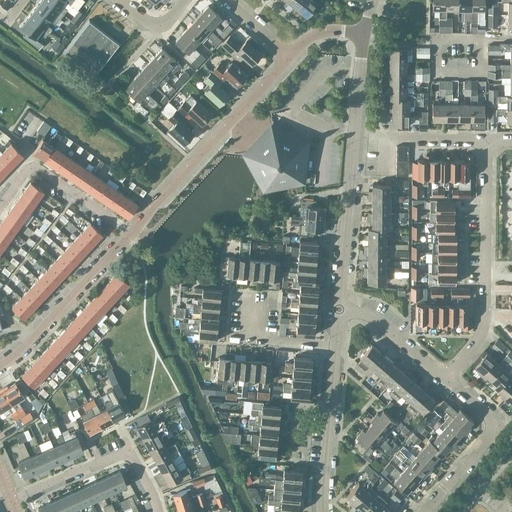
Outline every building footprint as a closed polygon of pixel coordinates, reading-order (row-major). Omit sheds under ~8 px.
[(63,14),(44,0),(39,0),(34,7),(50,19),(55,23),(63,14)] [(64,0),(44,0),(63,14),(66,9),(61,5),(64,0)] [(301,0),(295,8),(306,16),(307,14),(308,15),(312,11),(311,10),(316,3),(312,0),(301,0)] [(432,0),(432,9),(438,9),(438,17),(439,17),(445,17),(445,9),(445,0),(432,0)] [(457,0),(445,0),(445,9),(458,10),(457,0)] [(457,0),(458,10),(464,10),(464,18),(471,18),(470,0),(457,0)] [(483,0),(470,0),(471,18),(477,18),(477,10),(483,10),(483,0)] [(208,6),(197,17),(221,40),(232,28),(228,24),(221,31),(214,24),(221,17),(208,6)] [(50,19),(34,7),(27,16),(48,33),(51,28),(46,24),(50,19)] [(78,10),(72,18),(78,23),(84,15),(84,14),(78,10)] [(496,14),(488,14),(487,27),(496,27),(496,14)] [(27,16),(19,26),(26,32),(29,33),(25,38),(39,49),(43,44),(35,38),(39,33),(44,37),(48,33),(27,16)] [(197,17),(186,29),(199,41),(205,34),(212,41),(211,42),(215,47),(221,40),(197,17)] [(471,18),(470,33),(485,33),(485,28),(477,28),(477,18),(471,18)] [(89,20),(71,42),(63,52),(94,76),(119,44),(89,20)] [(70,20),(65,26),(66,26),(71,30),(72,31),(77,25),(76,24),(71,20),(70,20)] [(199,41),(186,29),(175,41),(187,52),(183,56),(195,68),(205,58),(193,47),(199,41)] [(251,64),(261,54),(255,48),(259,44),(250,36),(241,45),(230,35),(221,45),(239,61),(243,56),(251,64)] [(68,39),(64,36),(59,42),(64,45),(68,39)] [(56,39),(50,45),(59,52),(59,51),(64,45),(59,42),(56,39)] [(510,58),(511,58),(511,43),(500,43),(500,45),(500,51),(510,51),(510,58)] [(389,47),(389,60),(406,60),(406,54),(411,54),(411,45),(398,45),(398,47),(389,47)] [(500,45),(487,45),(487,54),(500,54),(500,51),(500,45)] [(161,48),(153,56),(167,69),(173,73),(180,65),(161,48)] [(429,48),(417,48),(416,48),(416,57),(429,57),(429,48)] [(153,56),(146,64),(165,81),(169,77),(164,73),(167,69),(153,56)] [(501,64),(501,71),(502,71),(511,70),(511,58),(510,58),(510,64),(502,64),(501,64)] [(389,60),(389,73),(406,73),(406,60),(389,60)] [(220,62),(211,71),(222,81),(227,76),(236,85),(246,75),(231,61),(226,67),(220,62)] [(146,64),(139,71),(155,86),(158,82),(161,85),(165,81),(146,64)] [(203,66),(201,68),(208,74),(211,71),(204,65),(203,66)] [(184,70),(177,78),(182,82),(189,75),(184,70)] [(511,70),(502,71),(501,71),(501,77),(510,77),(510,83),(511,83),(511,70)] [(139,71),(132,79),(146,92),(148,94),(155,86),(139,71)] [(222,81),(211,71),(208,74),(203,80),(207,84),(203,89),(204,90),(204,91),(219,104),(228,94),(218,85),(222,81)] [(389,73),(388,86),(406,86),(406,80),(429,80),(429,73),(414,73),(406,73),(389,73)] [(177,78),(172,84),(177,88),(182,82),(177,78)] [(132,79),(124,87),(138,100),(139,99),(150,108),(154,112),(155,111),(160,106),(148,94),(146,92),(132,79)] [(237,96),(240,93),(231,85),(228,88),(237,96)] [(406,86),(388,86),(388,99),(389,99),(392,99),(406,99),(406,98),(413,98),(418,98),(427,99),(427,92),(406,92),(406,86)] [(172,87),(166,93),(167,93),(170,96),(175,90),(174,89),(172,87)] [(165,95),(159,101),(162,104),(168,98),(165,95)] [(176,110),(186,119),(190,114),(201,124),(210,114),(190,95),(176,110)] [(445,95),(445,103),(445,120),(457,120),(458,103),(452,103),(452,95),(445,95)] [(470,95),(470,103),(470,120),(483,120),(483,103),(477,103),(477,95),(470,95)] [(497,102),(497,108),(511,108),(511,95),(510,96),(497,95),(497,102)] [(392,99),(389,99),(389,111),(409,111),(409,105),(414,105),(413,98),(406,98),(406,99),(392,99)] [(168,102),(160,111),(174,124),(168,130),(183,143),(188,138),(189,139),(192,136),(191,134),(193,133),(190,130),(182,123),(186,119),(176,110),(168,102)] [(445,103),(432,103),(432,120),(445,120),(445,103)] [(458,103),(457,120),(470,120),(470,103),(458,103)] [(506,121),(509,121),(511,120),(511,108),(497,108),(488,108),(488,121),(497,121),(497,115),(503,115),(506,118),(506,121)] [(389,111),(392,111),(392,124),(409,124),(409,115),(413,115),(413,111),(409,111),(389,111)] [(418,124),(418,130),(427,130),(427,124),(427,111),(418,111),(418,124)] [(42,122),(36,130),(43,135),(50,125),(48,124),(43,120),(42,122)] [(302,181),(307,141),(271,125),(259,138),(244,154),(245,157),(258,179),(263,189),(302,181)] [(44,160),(53,147),(61,135),(56,132),(53,137),(52,136),(48,142),(49,143),(48,143),(42,139),(33,152),(44,160)] [(7,147),(2,153),(14,164),(23,155),(11,143),(11,144),(8,141),(5,144),(7,147)] [(396,175),(408,175),(409,145),(397,145),(396,175)] [(53,147),(44,160),(54,167),(63,154),(53,147)] [(0,154),(0,168),(5,173),(14,164),(2,153),(0,154)] [(63,154),(54,167),(65,174),(74,161),(64,154),(63,154)] [(417,162),(417,178),(421,178),(421,184),(423,184),(427,184),(427,181),(428,155),(423,155),(423,160),(417,160),(417,162)] [(428,155),(427,181),(430,181),(432,181),(432,183),(438,183),(438,178),(438,160),(432,160),(432,155),(428,155)] [(444,160),(438,160),(438,178),(443,178),(443,186),(445,186),(445,188),(448,188),(448,184),(448,155),(444,155),(444,160)] [(448,155),(448,184),(452,184),(452,180),(458,180),(458,178),(458,160),(452,160),(452,155),(448,155)] [(458,197),(470,197),(470,191),(470,189),(463,188),(463,184),(468,184),(469,170),(469,163),(472,163),(473,155),(464,155),(464,160),(458,160),(458,178),(458,180),(458,188),(458,197)] [(74,161),(65,174),(75,181),(84,168),(74,161)] [(85,168),(75,181),(86,189),(95,175),(85,168)] [(105,182),(95,175),(86,189),(96,196),(105,182)] [(30,181),(23,192),(36,201),(43,191),(30,181)] [(105,182),(96,196),(107,203),(116,190),(105,182)] [(368,191),(368,195),(397,195),(397,190),(390,190),(390,184),(381,184),(372,184),(372,191),(368,191)] [(420,184),(412,184),(412,196),(420,196),(420,184)] [(116,190),(107,203),(117,210),(126,197),(116,190)] [(23,192),(15,202),(28,212),(36,201),(23,192)] [(397,195),(368,195),(368,200),(372,200),(372,206),(389,206),(389,201),(397,201),(397,195)] [(126,197),(117,210),(128,218),(137,204),(126,197)] [(301,199),(299,216),(300,216),(305,217),(324,218),(325,206),(315,206),(313,205),(313,200),(301,199)] [(429,211),(458,212),(458,207),(453,207),(453,201),(436,201),(436,199),(429,199),(429,211)] [(268,202),(268,213),(278,213),(279,213),(279,201),(272,201),(268,201),(268,202)] [(28,212),(15,202),(8,213),(21,222),(28,212)] [(389,206),(372,206),(372,212),(368,212),(368,217),(397,217),(397,212),(389,212),(389,206)] [(68,207),(65,212),(71,216),(74,212),(68,207)] [(458,216),(458,212),(429,211),(429,221),(435,222),(453,222),(453,216),(458,216)] [(8,213),(0,223),(13,232),(21,222),(8,213)] [(68,220),(62,215),(59,218),(64,224),(68,220)] [(291,215),(290,224),(299,225),(298,235),(310,236),(311,229),(313,229),(315,229),(323,230),(324,221),(324,218),(305,217),(300,216),(299,216),(291,215)] [(42,221),(43,222),(48,226),(51,222),(45,217),(42,221)] [(397,217),(368,217),(368,222),(371,222),(371,228),(385,228),(389,228),(389,222),(397,222),(397,217)] [(453,222),(435,222),(435,227),(430,227),(430,232),(460,232),(460,228),(453,228),(453,222)] [(0,223),(0,238),(6,243),(13,233),(13,232),(0,223)] [(81,232),(93,243),(102,234),(90,223),(81,232)] [(54,225),(51,228),(56,234),(60,230),(54,225)] [(34,231),(40,236),(43,232),(38,229),(37,227),(34,231)] [(260,227),(253,231),(257,239),(264,235),(260,227)] [(371,228),(367,228),(367,234),(364,234),(364,239),(367,239),(385,239),(393,239),(393,234),(385,234),(385,228),(371,228)] [(93,243),(81,232),(73,241),(84,252),(93,243)] [(425,237),(425,242),(432,242),(455,242),(455,236),(460,236),(460,232),(430,232),(429,232),(425,232),(425,237)] [(46,235),(43,238),(48,244),(52,240),(46,235)] [(25,242),(32,246),(35,242),(28,237),(25,242)] [(239,249),(236,279),(241,280),(241,275),(247,276),(249,258),(250,248),(250,241),(250,239),(247,239),(247,241),(240,241),(239,249)] [(364,245),(364,250),(392,250),(393,245),(385,245),(385,239),(367,239),(367,245),(364,245)] [(84,252),(73,241),(64,251),(76,262),(84,252)] [(291,250),(321,253),(321,249),(317,248),(317,242),(300,241),(299,247),(291,246),(291,250)] [(432,242),(432,252),(460,253),(460,248),(455,248),(455,242),(432,242)] [(38,244),(35,248),(40,253),(44,250),(38,244)] [(27,251),(20,247),(17,251),(24,256),(27,251)] [(222,256),(222,265),(227,266),(226,274),(232,275),(231,279),(236,279),(239,249),(234,249),(233,257),(227,256),(222,256)] [(321,253),(291,250),(285,250),(284,255),(291,255),(298,256),(298,261),(315,263),(316,257),(321,257),(321,253)] [(364,250),(364,254),(367,254),(367,261),(385,261),(385,255),(392,255),(392,250),(364,250)] [(76,262),(64,251),(55,260),(67,271),(76,262)] [(249,258),(247,276),(252,276),(252,281),(257,281),(260,251),(255,251),(254,259),(249,258)] [(264,252),(260,251),(257,281),(261,282),(262,277),(267,278),(269,260),(263,259),(264,252)] [(431,252),(431,262),(455,263),(455,257),(460,257),(460,253),(432,252),(431,252)] [(30,254),(27,258),(32,263),(36,260),(30,254)] [(18,261),(12,257),(9,261),(16,266),(18,261)] [(55,260),(47,269),(58,280),(67,271),(55,260)] [(279,261),(269,260),(267,278),(273,278),(273,283),(277,283),(279,261)] [(289,267),(289,271),(319,274),(320,269),(315,268),(315,263),(298,261),(297,267),(289,267)] [(364,267),(364,271),(392,272),(397,272),(397,267),(392,267),(392,266),(385,266),(385,261),(367,261),(367,267),(364,267)] [(455,263),(431,262),(431,273),(460,273),(460,269),(455,269),(455,263)] [(22,264),(19,268),(24,273),(28,270),(22,264)] [(10,272),(4,267),(1,271),(7,276),(10,272)] [(58,280),(47,269),(38,279),(50,290),(58,280)] [(289,275),(289,276),(293,276),(292,281),(314,283),(314,278),(319,278),(319,274),(289,271),(289,272),(289,275)] [(392,272),(364,271),(364,276),(367,276),(367,283),(385,283),(385,277),(392,277),(392,272)] [(117,272),(108,282),(120,293),(128,283),(117,272)] [(460,273),(431,273),(428,273),(427,285),(437,285),(437,283),(455,283),(455,277),(460,277),(460,273)] [(14,274),(11,278),(16,283),(20,280),(14,274)] [(50,290),(38,279),(29,288),(41,299),(50,290)] [(314,283),(292,281),(292,286),(300,287),(299,293),(317,294),(317,288),(322,289),(322,284),(314,283)] [(108,282),(100,291),(111,302),(120,293),(108,282)] [(12,289),(6,284),(3,288),(8,293),(12,289)] [(201,298),(219,300),(220,294),(224,295),(225,290),(194,287),(194,292),(202,292),(201,298)] [(419,299),(419,287),(411,287),(411,299),(419,299)] [(29,288),(21,297),(32,308),(41,299),(29,288)] [(469,288),(457,288),(456,296),(461,296),(468,296),(469,288)] [(100,291),(91,301),(102,311),(111,302),(100,291)] [(317,294),(299,293),(299,298),(291,298),(290,302),(320,305),(321,300),(316,300),(317,294)] [(131,303),(135,300),(129,295),(126,298),(131,303)] [(450,322),(456,322),(456,296),(450,296),(450,304),(446,304),(446,327),(450,327),(450,322)] [(467,304),(461,304),(461,296),(456,296),(456,322),(462,322),(462,327),(470,327),(471,319),(467,319),(467,304)] [(32,308),(21,297),(12,307),(23,318),(32,308)] [(185,302),(185,307),(192,308),(223,310),(223,306),(219,306),(219,300),(201,298),(197,298),(197,303),(193,303),(185,302)] [(436,304),(436,322),(442,322),(442,327),(446,327),(446,304),(446,298),(442,298),(441,304),(436,304)] [(91,301),(82,310),(94,321),(102,311),(91,301)] [(320,305),(290,302),(290,307),(298,308),(297,313),(315,315),(316,309),(320,309),(320,305)] [(425,327),(426,304),(415,303),(415,322),(421,322),(421,327),(425,327)] [(123,313),(126,309),(120,304),(117,308),(123,313)] [(426,304),(425,327),(430,327),(430,322),(436,322),(436,304),(426,304)] [(177,306),(176,316),(184,317),(184,311),(185,307),(179,307),(177,306)] [(192,308),(192,312),(200,313),(199,318),(217,320),(218,315),(222,315),(223,310),(192,308)] [(74,319),(85,330),(91,336),(95,332),(88,326),(94,321),(82,310),(74,319)] [(114,322),(117,318),(112,313),(109,317),(114,322)] [(280,315),(279,322),(289,323),(319,325),(319,320),(315,320),(315,315),(297,313),(297,319),(289,318),(289,316),(280,315)] [(199,318),(194,318),(193,323),(187,322),(187,323),(186,328),(191,328),(221,331),(221,326),(217,326),(217,320),(199,318)] [(74,319),(65,329),(76,339),(85,330),(74,319)] [(105,331),(109,328),(103,323),(100,326),(105,331)] [(289,323),(288,327),(296,328),(296,334),(313,335),(314,329),(318,330),(319,325),(289,323)] [(191,328),(190,332),(198,333),(198,339),(215,341),(216,335),(220,335),(221,331),(191,328)] [(65,329),(56,338),(68,349),(76,339),(65,329)] [(95,332),(91,336),(97,341),(100,337),(95,332)] [(68,349),(56,338),(48,347),(59,358),(68,349)] [(507,347),(498,339),(492,346),(501,354),(507,347)] [(88,350),(92,346),(86,341),(83,345),(88,350)] [(361,372),(379,351),(371,344),(359,358),(361,359),(354,366),(361,372)] [(48,347),(39,357),(51,367),(59,358),(48,347)] [(495,360),(482,375),(486,378),(488,376),(492,380),(511,357),(511,351),(510,350),(504,357),(503,357),(504,358),(499,363),(498,363),(495,360)] [(79,359),(83,356),(77,351),(74,354),(79,359)] [(387,358),(379,351),(361,372),(362,373),(363,371),(368,375),(373,369),(375,371),(387,358)] [(482,375),(495,360),(484,351),(477,359),(480,362),(476,366),(475,368),(482,375)] [(224,357),(218,357),(216,383),(222,383),(222,387),(222,389),(226,390),(227,383),(229,353),(225,353),(224,357)] [(234,354),(229,353),(227,383),(231,384),(232,378),(237,379),(238,376),(239,359),(234,358),(234,354)] [(239,359),(238,376),(243,377),(243,385),(247,385),(250,355),(245,355),(245,359),(239,359)] [(250,355),(247,385),(252,386),(252,378),(258,378),(260,360),(254,360),(254,355),(250,355)] [(265,361),(260,360),(258,378),(264,379),(263,387),(268,387),(270,357),(266,356),(265,361)] [(39,357),(30,366),(42,377),(51,367),(39,357)] [(285,362),(285,366),(315,369),(316,364),(311,364),(312,358),(294,357),(293,362),(285,362)] [(511,365),(511,357),(492,380),(497,384),(495,386),(499,389),(510,377),(511,375),(507,371),(511,365)] [(387,358),(375,371),(381,376),(393,363),(387,358)] [(71,369),(74,365),(69,360),(65,364),(71,369)] [(393,363),(381,376),(376,382),(380,385),(385,380),(389,384),(401,370),(396,366),(399,363),(395,360),(393,363)] [(42,377),(30,366),(22,376),(33,386),(42,377)] [(315,369),(285,366),(285,371),(292,372),(292,377),(310,379),(310,373),(315,374),(315,369)] [(106,371),(118,397),(123,394),(111,368),(106,371)] [(62,378),(65,375),(60,369),(56,373),(62,378)] [(401,370),(389,384),(393,387),(389,393),(393,396),(412,375),(408,371),(406,374),(401,370)] [(412,375),(393,396),(397,400),(402,394),(406,398),(417,384),(413,380),(415,378),(412,375)] [(284,382),(283,386),(283,387),(313,389),(314,385),(310,384),(310,379),(292,377),(291,383),(284,382)] [(511,390),(511,378),(510,377),(499,389),(503,393),(501,395),(505,398),(511,390)] [(54,387),(57,384),(51,379),(48,382),(54,387)] [(3,390),(19,416),(25,412),(17,400),(23,396),(15,382),(3,390)] [(406,398),(410,402),(405,407),(409,411),(428,389),(424,386),(422,388),(417,384),(406,398)] [(215,386),(214,394),(225,395),(226,390),(222,389),(222,387),(215,386)] [(283,391),(282,396),(290,397),(290,398),(308,399),(309,393),(313,394),(313,389),(283,387),(283,390),(283,391)] [(42,388),(39,392),(44,397),(45,397),(48,393),(42,388)] [(107,408),(113,420),(125,414),(112,389),(106,392),(110,399),(104,403),(106,408),(107,408)] [(428,389),(409,411),(413,414),(418,409),(422,413),(434,399),(429,395),(432,392),(428,389)] [(19,416),(3,390),(0,391),(0,410),(6,407),(9,412),(14,419),(19,416)] [(168,408),(180,402),(178,396),(165,403),(168,408)] [(74,399),(67,402),(71,410),(78,407),(74,399)] [(107,408),(106,408),(100,411),(99,409),(99,410),(93,399),(88,401),(101,427),(113,420),(107,408)] [(471,426),(468,424),(472,420),(460,409),(457,412),(443,399),(438,405),(449,414),(467,430),(471,426)] [(390,400),(385,405),(387,406),(389,408),(394,403),(390,400)] [(101,427),(88,401),(82,404),(87,412),(80,416),(89,433),(101,427)] [(250,414),(255,414),(261,414),(279,416),(279,411),(284,411),(284,406),(262,404),(263,402),(251,401),(251,408),(250,414)] [(175,405),(181,416),(186,414),(180,402),(175,405)] [(373,417),(388,429),(392,425),(397,429),(402,423),(397,418),(395,421),(383,410),(379,414),(377,413),(373,417)] [(438,419),(441,416),(434,410),(431,413),(438,419)] [(25,412),(19,416),(25,424),(34,419),(29,412),(26,414),(25,412)] [(66,412),(61,414),(65,423),(70,421),(69,418),(66,412)] [(431,413),(424,421),(424,422),(431,428),(438,419),(431,413)] [(179,417),(179,418),(182,423),(188,420),(186,414),(181,416),(179,417)] [(248,418),(247,424),(252,424),(282,427),(283,422),(278,422),(279,416),(261,414),(255,414),(255,419),(248,418)] [(449,414),(441,422),(458,437),(462,432),(464,434),(467,430),(449,414)] [(388,429),(373,417),(370,420),(372,422),(368,426),(385,441),(388,438),(384,434),(388,429)] [(138,425),(136,426),(142,438),(165,426),(162,421),(162,420),(154,424),(150,418),(149,419),(138,425)] [(46,431),(50,430),(47,421),(42,423),(46,431)] [(458,437),(441,422),(438,426),(442,429),(438,433),(453,447),(456,443),(454,441),(458,437)] [(38,425),(42,433),(46,431),(42,423),(38,425)] [(252,424),(252,428),(259,429),(259,435),(277,437),(277,431),(282,432),(282,427),(252,424)] [(57,425),(52,427),(55,435),(56,436),(61,434),(60,432),(57,425)] [(411,431),(405,425),(401,430),(408,436),(411,431)] [(428,431),(421,425),(417,430),(424,435),(428,431)] [(165,426),(142,438),(149,449),(163,441),(168,439),(164,433),(167,431),(165,426)] [(191,426),(184,430),(190,441),(191,441),(197,438),(191,426)] [(362,429),(359,433),(374,446),(377,442),(391,454),(395,450),(389,444),(385,441),(368,426),(364,431),(362,429)] [(19,433),(23,442),(31,438),(27,429),(19,433)] [(72,438),(65,441),(71,456),(83,451),(77,436),(76,437),(74,432),(70,434),(72,438)] [(15,435),(19,444),(23,442),(19,433),(15,435)] [(354,443),(367,454),(374,446),(359,433),(356,437),(358,439),(354,443)] [(414,441),(416,443),(420,439),(414,433),(410,438),(414,441)] [(453,447),(438,433),(434,438),(431,435),(428,439),(429,440),(444,453),(448,448),(450,450),(453,447)] [(277,437),(259,435),(251,434),(250,444),(250,445),(280,447),(281,443),(276,442),(277,437)] [(197,438),(191,441),(194,446),(199,443),(197,438)] [(389,444),(395,450),(399,446),(392,440),(389,444)] [(429,440),(422,448),(435,459),(439,455),(441,457),(444,453),(429,440)] [(59,444),(53,447),(60,461),(71,456),(65,441),(64,442),(59,444)] [(163,441),(149,449),(155,461),(177,448),(181,446),(178,441),(174,443),(166,448),(163,441)] [(416,443),(409,451),(415,456),(422,448),(416,443)] [(280,447),(250,445),(250,449),(258,450),(257,456),(275,457),(275,452),(280,452),(280,447)] [(48,466),(41,452),(39,446),(35,448),(37,454),(30,457),(36,472),(48,466)] [(53,447),(41,452),(48,466),(60,461),(53,447)] [(177,448),(155,461),(161,472),(175,464),(172,458),(180,454),(177,448)] [(435,459),(422,448),(415,456),(430,469),(433,465),(431,464),(435,459)] [(201,450),(195,454),(201,467),(198,469),(200,475),(211,470),(209,464),(207,459),(202,450),(201,450)] [(400,450),(396,454),(421,475),(423,477),(430,469),(415,456),(411,460),(400,450)] [(421,475),(396,454),(392,459),(404,469),(401,472),(415,485),(419,481),(417,480),(421,475)] [(375,458),(371,463),(372,464),(378,470),(382,465),(387,460),(387,459),(384,456),(383,457),(379,462),(375,458)] [(36,472),(30,457),(18,462),(24,477),(36,472)] [(415,485),(401,472),(389,462),(384,468),(396,478),(393,481),(406,492),(410,488),(412,489),(415,485)] [(175,464),(161,472),(168,484),(190,471),(187,466),(179,470),(175,464)] [(265,473),(264,477),(265,478),(270,478),(275,478),(275,479),(305,481),(305,477),(301,476),(301,470),(284,469),(283,475),(275,474),(265,473)] [(108,476),(115,491),(126,485),(120,471),(108,476)] [(354,505),(370,486),(377,478),(380,475),(374,471),(372,473),(361,485),(358,483),(347,496),(351,500),(350,502),(354,505)] [(249,475),(244,478),(246,484),(247,484),(252,482),(249,475)] [(108,476),(96,481),(103,496),(115,491),(108,476)] [(206,477),(203,478),(192,481),(193,487),(205,484),(208,483),(206,477)] [(275,479),(275,478),(270,478),(269,483),(274,483),(274,489),(300,491),(300,486),(305,486),(305,481),(275,479)] [(103,496),(96,481),(85,486),(91,501),(103,496)] [(392,486),(388,482),(385,486),(382,489),(387,493),(392,486)] [(85,486),(73,492),(79,506),(91,501),(85,486)] [(370,486),(354,505),(357,508),(359,506),(363,510),(378,493),(370,486)] [(300,491),(274,489),(273,495),(268,494),(268,499),(303,502),(304,497),(299,497),(300,491)] [(405,497),(396,489),(390,496),(399,504),(405,497)] [(186,490),(172,494),(177,507),(197,500),(195,495),(190,496),(188,497),(186,490)] [(248,494),(252,503),(259,500),(254,490),(248,494)] [(73,492),(61,497),(68,511),(73,511),(72,509),(79,506),(73,492)] [(378,493),(363,510),(365,511),(376,511),(383,504),(386,501),(378,493)] [(131,496),(127,498),(131,507),(135,505),(135,504),(131,496)] [(224,504),(222,496),(216,498),(219,506),(224,504)] [(68,511),(61,497),(50,502),(54,511),(66,511),(67,511),(68,511)] [(203,498),(197,500),(177,507),(178,511),(193,511),(192,508),(205,504),(203,498)] [(303,502),(268,499),(268,503),(274,504),(273,511),(286,511),(298,511),(298,506),(303,506),(303,502)] [(54,511),(50,502),(38,507),(39,511),(54,511)]
